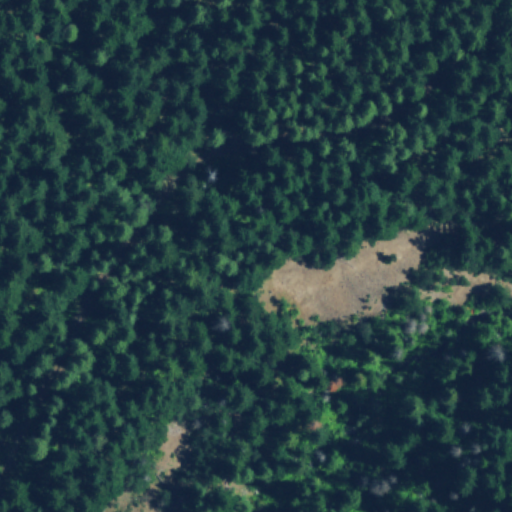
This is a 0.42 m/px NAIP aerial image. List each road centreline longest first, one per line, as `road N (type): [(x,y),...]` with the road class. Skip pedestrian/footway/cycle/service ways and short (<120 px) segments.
road 1 (track): [(0,431),(2,397),(99,245),(408,112),(511,81)]
road 2 (track): [(0,499),(123,458),(292,343),(511,268)]
